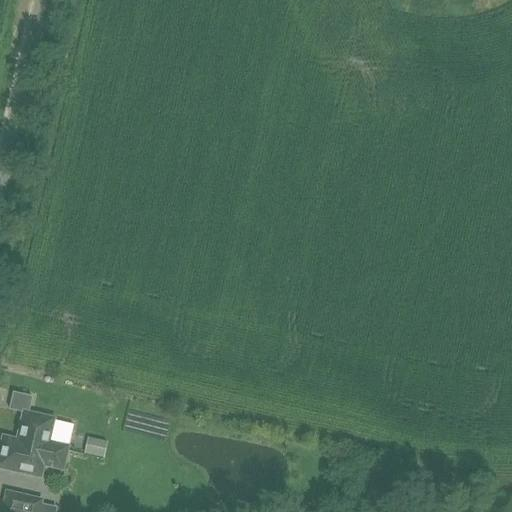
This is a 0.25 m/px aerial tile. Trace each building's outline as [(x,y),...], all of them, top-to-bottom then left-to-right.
[(15,393),(12,408),(32,413),(36,398),(15,393)] [(50,454),(65,458),(67,447),(48,442),(53,419),(23,412),(20,425),(22,425),(18,441),(30,444),(29,451),(45,455),(45,456),(49,457),(50,454)] [(53,442),(73,446),(77,425),(57,421),(53,442)] [(30,444),(18,441),(2,437),(0,446),(0,468),(39,478),(42,466),(62,470),(65,458),(50,454),(49,457),(45,456),(45,455),(29,451),(30,444)] [(87,438),(83,454),(103,459),(107,442),(87,438)] [(54,511),(55,510),(40,506),(41,501),(6,492),(1,511),(54,511)]
